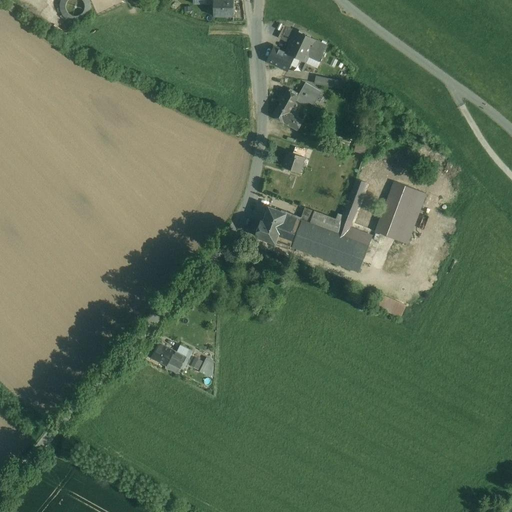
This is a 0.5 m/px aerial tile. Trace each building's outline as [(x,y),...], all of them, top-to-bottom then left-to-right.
[(89,0),(60,0),(60,21),(82,21),(82,12),(89,12),(89,0)] [(214,0),(215,4),(214,16),(233,17),(233,0),(214,0)] [(297,31),(285,25),(279,38),(291,44),(297,31)] [(286,52),(286,53),(294,57),(306,62),(307,62),(305,61),(307,56),(315,40),(316,41),(317,40),(297,31),(291,44),(286,52)] [(316,41),(315,40),(307,56),(319,61),(327,45),(317,40),(316,41)] [(286,52),(275,47),(268,61),(288,70),(294,57),(286,53),(286,52)] [(294,57),(288,70),(300,75),(306,62),(294,57)] [(333,79),(317,76),(315,83),(332,87),(333,79)] [(347,81),(333,79),(332,87),(346,90),(347,81)] [(320,91),(306,83),(298,96),(299,96),(313,105),(320,91)] [(288,90),(273,117),(283,123),(284,122),(298,131),(304,121),(289,113),(299,96),(298,96),(288,90)] [(369,141),(354,137),(352,152),(366,156),(369,141)] [(305,157),(289,152),(284,167),(300,172),(305,157)] [(367,183),(357,179),(343,216),(342,216),(336,234),(347,238),(350,228),(367,183)] [(427,194),(394,182),(391,192),(375,232),(408,244),(427,194)] [(391,192),(367,183),(350,228),(373,236),(375,232),(391,192)] [(286,214),(269,207),(264,222),(261,221),(256,236),(275,243),(277,240),(286,215),(286,214)] [(336,220),(305,208),(300,220),(336,234),(342,216),(338,215),(336,220)] [(454,219),(442,213),(426,250),(438,255),(454,219)] [(300,220),(286,215),(277,240),(360,271),(373,236),(350,228),(347,238),(336,234),(300,220)] [(406,305),(385,296),(380,310),(400,318),(406,305)] [(175,350),(160,343),(152,358),(167,365),(172,356),(175,350)] [(193,351),(181,344),(177,352),(190,358),(193,351)] [(177,352),(175,350),(167,365),(166,367),(178,372),(179,370),(178,369),(180,366),(181,367),(186,357),(189,359),(190,358),(177,352)] [(204,362),(196,358),(193,363),(201,367),(204,362)] [(214,366),(207,363),(203,373),(213,378),(214,366)]
